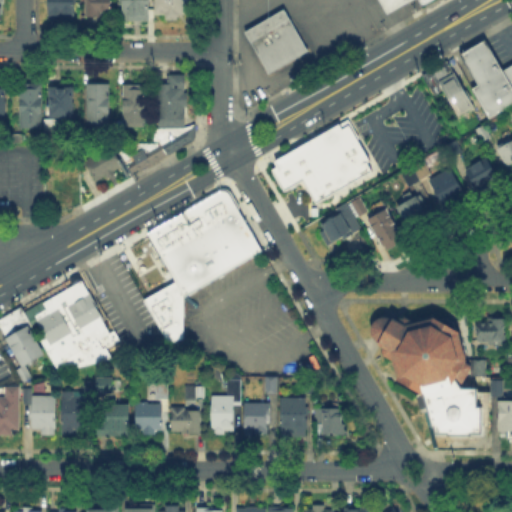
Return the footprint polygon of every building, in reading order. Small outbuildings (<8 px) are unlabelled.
[(75,0),(75,17),(51,17),(51,0),(75,0)] [(114,0),(114,17),(89,17),(89,0),(114,0)] [(151,0),(151,22),(124,22),(124,0),(151,0)] [(187,0),(187,13),(178,13),(178,20),(165,20),(165,13),(158,13),(158,0),(187,0)] [(379,0),(386,11),(405,0),(379,0)] [(244,31),(282,8),(308,50),(269,73),(244,31)] [(487,40),(505,72),(511,67),(511,107),(492,119),(475,89),(481,86),(462,54),(487,40)] [(457,81),(474,108),(460,117),(443,89),(435,93),(425,76),(448,63),(457,81)] [(161,127),(161,77),(187,77),(187,127),(161,127)] [(22,128),(22,83),(43,83),(43,128),(22,128)] [(123,124),(123,85),(149,86),(149,124),(123,124)] [(52,117),(52,86),(75,87),(75,117),(52,117)] [(87,122),(87,86),(110,86),(110,122),(87,122)] [(58,117),(42,118),(43,129),(59,129),(58,117)] [(271,160),(275,158),(274,157),(290,148),(291,148),(292,147),(292,146),(309,137),(312,136),(311,135),(320,130),(320,131),(327,127),(327,126),(335,121),(339,127),(346,123),(367,160),(364,162),(369,170),(313,202),(300,179),(292,183),(293,185),(287,188),(286,187),(281,190),(279,186),(277,187),(269,173),(271,172),(268,168),(273,165),(270,161),(271,161),(271,160)] [(475,132),(483,128),(489,138),(480,143),(475,132)] [(195,141),(134,174),(128,164),(137,159),(134,152),(143,147),(147,154),(189,131),(195,141)] [(507,142),(510,146),(511,145),(511,169),(499,147),(507,142)] [(85,161),(109,147),(120,166),(97,180),(85,161)] [(488,160),(499,181),(479,192),(467,171),(488,160)] [(421,161),(430,174),(410,186),(402,172),(421,161)] [(428,181),(448,169),(465,199),(446,211),(428,181)] [(53,194),(53,175),(75,175),(75,194),(53,194)] [(145,232),(218,190),(220,189),(223,189),(225,190),(228,193),(260,249),(181,295),(181,337),(166,341),(141,298),(173,280),(145,232)] [(420,198),(431,219),(433,219),(436,224),(412,237),(397,210),(420,198)] [(327,229),(324,224),(341,214),(339,211),(346,207),(356,225),(351,227),(354,233),(327,249),(319,234),(327,229)] [(388,211),(404,242),(386,251),(370,221),(388,211)] [(113,359),(62,373),(38,334),(45,330),(35,314),(48,306),(45,302),(72,285),(69,280),(80,275),(122,340),(107,350),(113,359)] [(0,321),(25,309),(34,326),(29,329),(43,355),(23,367),(0,326),(0,321)] [(432,314),(414,320),(405,314),(398,317),(393,315),(391,317),(387,315),(382,315),(376,318),(372,324),(371,334),(377,343),(380,345),(382,353),(392,359),(396,378),(401,381),(400,383),(418,392),(452,384),(467,359),(460,331),(432,314)] [(479,342),(479,318),(504,318),(504,342),(479,342)] [(475,376),(475,361),(484,361),(484,376),(475,376)] [(112,391),(112,393),(96,393),(96,377),(112,377),(112,391)] [(235,432),(214,432),(214,397),(229,397),(229,378),(242,378),(242,403),(235,403),(235,432)] [(267,394),(267,379),(279,379),(279,394),(267,394)] [(86,392),(86,380),(95,380),(95,393),(86,392)] [(493,394),(493,380),(504,380),(504,394),(493,394)] [(306,394),(306,381),(316,381),(316,394),(306,394)] [(419,394),(457,383),(463,397),(453,399),(458,416),(437,421),(430,411),(423,412),(419,394)] [(159,399),(159,387),(171,387),(171,399),(159,399)] [(188,399),(188,387),(204,387),(204,399),(188,399)] [(16,428),(16,437),(1,436),(1,428),(0,428),(0,399),(7,399),(7,389),(21,389),(21,428),(16,428)] [(34,397),(34,404),(26,404),(26,390),(34,390),(34,397)] [(77,435),(65,435),(65,393),(90,393),(90,428),(77,428),(77,435)] [(55,427),(55,438),(42,438),(42,427),(34,427),(34,397),(55,397),(55,427)] [(282,436),(282,399),(307,399),(307,437),(282,436)] [(511,399),(511,440),(507,440),(507,432),(500,432),(500,399),(511,399)] [(139,403),(163,404),(163,434),(139,434),(139,403)] [(246,403),(269,403),(269,435),(246,435),(246,403)] [(96,423),(106,423),(106,404),(130,404),(130,437),(96,437),(96,423)] [(323,436),(323,409),(346,409),(346,436),(323,436)] [(173,433),(173,410),(198,410),(198,433),(173,433)] [(124,507),(123,511),(152,511),(152,502),(138,502),(138,506),(124,507)] [(330,511),(331,510),(322,510),(322,504),(310,503),(310,508),(302,508),(302,511),(330,511)]
